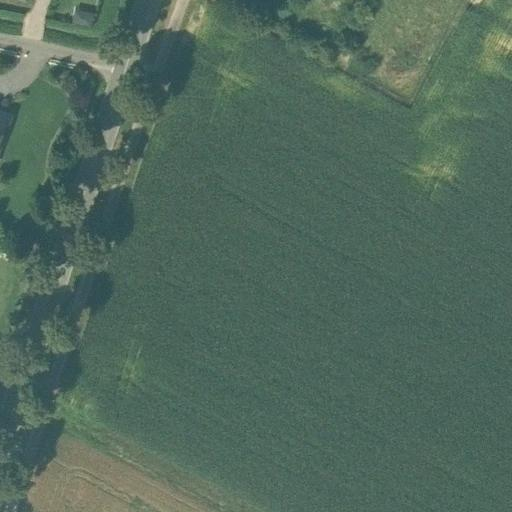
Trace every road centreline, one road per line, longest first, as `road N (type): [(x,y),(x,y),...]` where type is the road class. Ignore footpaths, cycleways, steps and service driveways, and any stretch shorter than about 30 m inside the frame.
road 1 (tertiary): [(0,442),(126,63)]
road 2 (unclassified): [(126,63),(0,36)]
